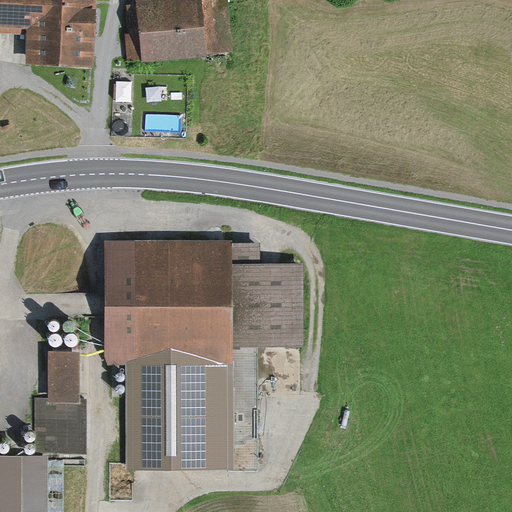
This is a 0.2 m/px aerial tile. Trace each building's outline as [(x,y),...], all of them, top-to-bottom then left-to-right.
[(97,0),(0,0),(0,31),(35,32),(34,67),(95,69),(97,0)] [(200,2),(136,7),(140,64),(204,59),(200,2)] [(261,237),(107,238),(107,364),(126,364),(126,465),(234,465),(233,342),(304,342),(304,258),(261,258),(261,237)] [(38,447),(84,447),(85,342),(49,342),(49,393),(38,393),(38,447)] [(47,511),(47,452),(0,452),(0,511),(47,511)]
